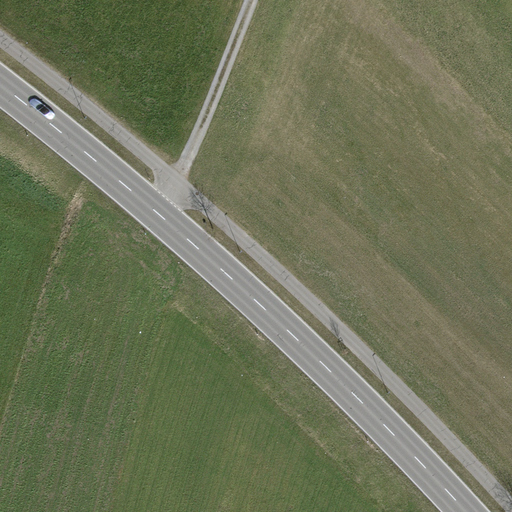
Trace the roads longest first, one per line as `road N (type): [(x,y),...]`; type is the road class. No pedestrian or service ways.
road 1 (secondary): [(466,511),(235,282),(0,84)]
road 2 (track): [(158,214),(250,0)]
